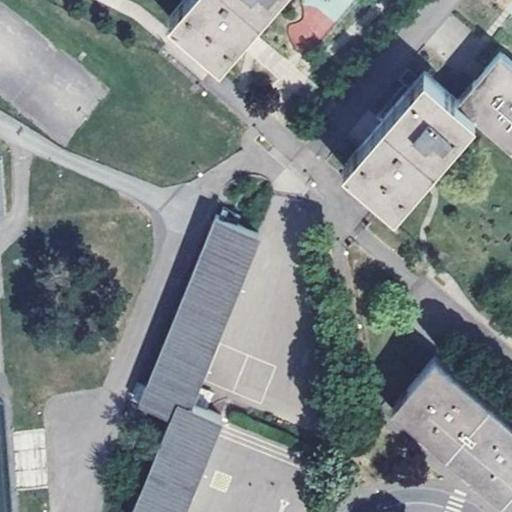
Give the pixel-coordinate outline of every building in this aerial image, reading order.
[(183,0),(171,15),(222,60),(244,34),(272,0),(183,0)] [(511,59),(501,50),(479,76),(459,99),(476,113),(511,143),(511,59)] [(476,113),(459,99),(425,70),(367,139),(345,164),(387,199),(396,207),(476,113)] [(140,399),(172,413),(179,395),(190,400),(260,229),(217,212),(140,399)] [(393,405),(432,438),(473,473),(511,506),(511,420),(435,355),(393,405)] [(179,395),(172,413),(131,511),(181,511),(222,413),(190,400),(179,395)]
